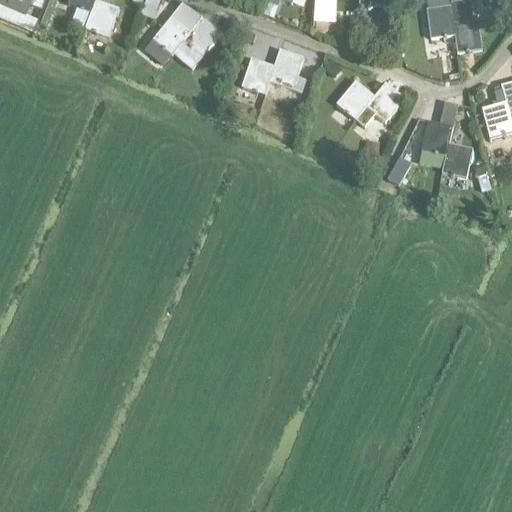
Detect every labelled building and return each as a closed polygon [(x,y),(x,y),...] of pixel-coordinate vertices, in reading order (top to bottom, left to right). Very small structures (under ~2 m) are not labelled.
[(56,4),(57,0),(47,0),(37,25),(46,29),(56,4)] [(71,0),(69,7),(91,16),(92,16),(96,4),(97,4),(98,0),(71,0)] [(161,0),(147,0),(146,7),(158,11),(161,0)] [(332,3),(331,0),(315,0),(314,24),(335,25),(336,4),(332,3)] [(359,0),(359,10),(384,11),(384,0),(359,0)] [(455,39),(456,39),(454,27),(452,9),(451,9),(449,0),(431,0),(432,2),(427,3),(428,13),(427,13),(431,43),(455,39)] [(92,16),(91,16),(85,32),(109,41),(119,12),(97,4),(96,4),(92,16)] [(454,27),(456,39),(455,39),(458,57),(483,53),(478,23),(473,24),(470,4),(451,6),(451,9),(452,9),(454,27)] [(172,60),(183,46),(190,36),(201,22),(182,7),(144,53),(164,69),(171,59),(172,60)] [(240,26),(226,21),(223,30),(236,35),(240,26)] [(183,46),(202,62),(221,38),(201,22),(190,36),(183,46)] [(245,35),(243,41),(253,45),(255,38),(245,35)] [(275,70),(271,82),(270,85),(293,93),(304,62),(280,53),(274,70),(275,70)] [(251,62),(242,91),(266,99),(270,85),(271,82),(275,70),(274,70),(251,62)] [(332,63),(324,71),(334,80),(341,73),(332,63)] [(337,108),(356,124),(367,111),(367,110),(375,100),(356,84),(337,108)] [(503,93),(506,106),(507,106),(510,118),(511,124),(511,86),(502,89),(503,93)] [(367,111),(356,124),(365,131),(376,117),(386,126),(405,103),(386,87),(375,100),(367,110),(367,111)] [(507,106),(506,106),(503,93),(494,95),(498,108),(483,112),(490,141),(511,135),(511,124),(510,118),(507,106)] [(458,109),(445,106),(443,117),(456,120),(458,109)] [(422,154),(446,160),(449,147),(453,130),(428,125),(422,154)] [(446,160),(442,177),(467,182),(473,152),(449,147),(446,160)] [(366,149),(364,169),(377,170),(379,150),(366,149)] [(400,161),(387,183),(399,190),(412,168),(400,161)] [(482,195),(491,193),(487,177),(488,177),(486,167),(484,167),(483,162),(477,164),(478,169),(474,170),(477,180),(478,180),(482,195)]
